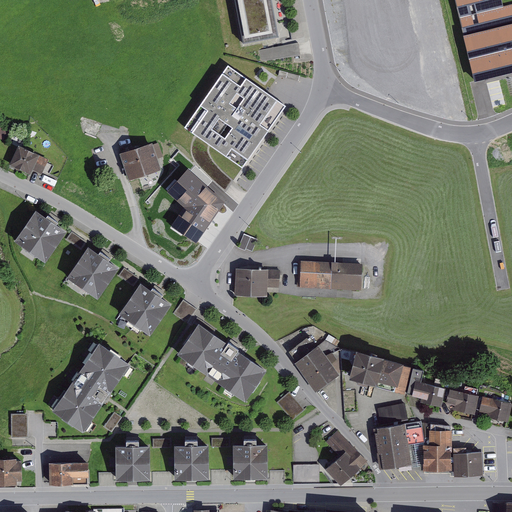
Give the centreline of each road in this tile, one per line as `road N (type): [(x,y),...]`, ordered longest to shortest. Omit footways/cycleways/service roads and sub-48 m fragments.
road 1 (unclassified): [(193,285),(325,93),(310,0)]
road 2 (residential): [(193,285),(269,343),(371,460),(385,494)]
road 3 (residential): [(0,173),(193,285)]
road 4 (tertiary): [(385,494),(172,497)]
road 5 (tertiary): [(172,497),(0,498)]
road 6 (unknown): [(169,271),(158,286),(125,267),(56,218),(61,204)]
road 7 (residential): [(503,493),(498,434),(416,413)]
